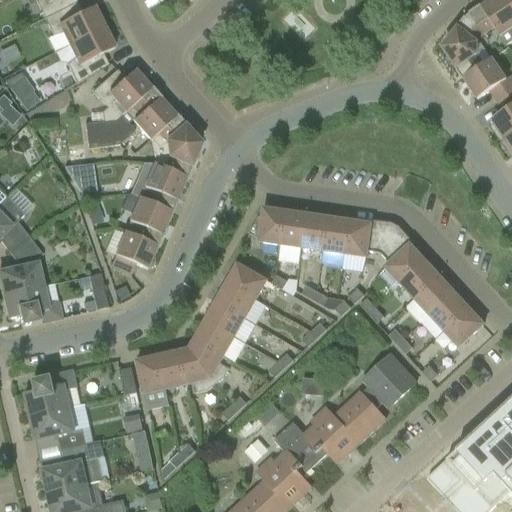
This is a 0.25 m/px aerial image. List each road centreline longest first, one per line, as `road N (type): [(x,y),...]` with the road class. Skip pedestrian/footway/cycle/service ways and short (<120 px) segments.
road 1 (residential): [(242,154),(210,188),(161,301),(126,325),(0,356)]
road 2 (residential): [(379,511),(511,390)]
road 3 (residential): [(400,90),(342,99),(272,127),(242,154)]
road 4 (residential): [(511,210),(452,123),(400,90)]
road 5 (residential): [(156,57),(242,154)]
